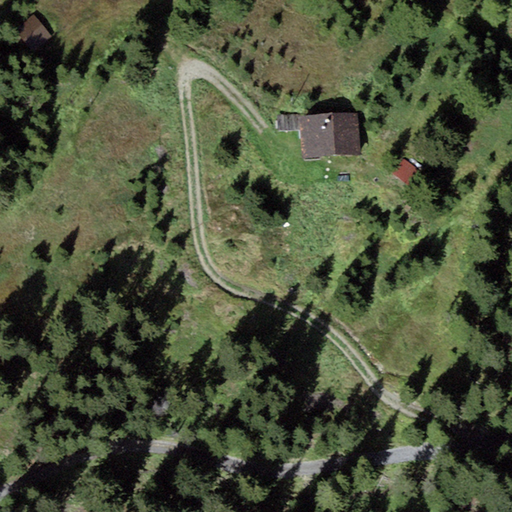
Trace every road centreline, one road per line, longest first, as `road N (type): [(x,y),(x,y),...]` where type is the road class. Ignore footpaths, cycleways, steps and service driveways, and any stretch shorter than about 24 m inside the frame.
road 1 (track): [(511,435),(403,402),(322,319),(219,273),(179,69),(204,65),(268,133)]
road 2 (track): [(0,484),(123,442),(171,446),(270,474),(511,443)]
